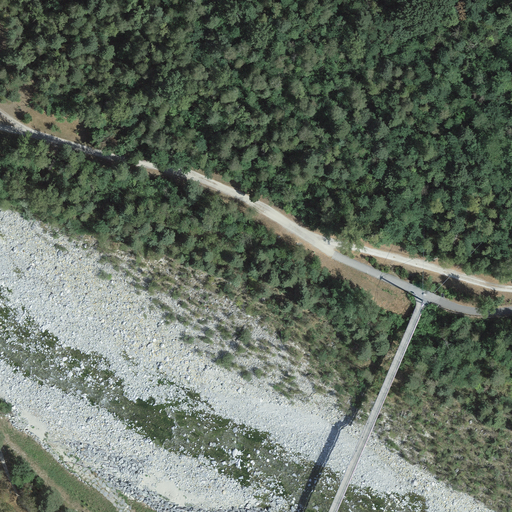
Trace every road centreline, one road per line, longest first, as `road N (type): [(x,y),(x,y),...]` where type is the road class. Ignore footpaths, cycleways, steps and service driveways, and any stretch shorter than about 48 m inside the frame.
road 1 (track): [(319,241),(185,173),(41,137)]
road 2 (track): [(425,295),(330,511)]
road 3 (track): [(427,265),(451,246),(482,168),(511,120)]
